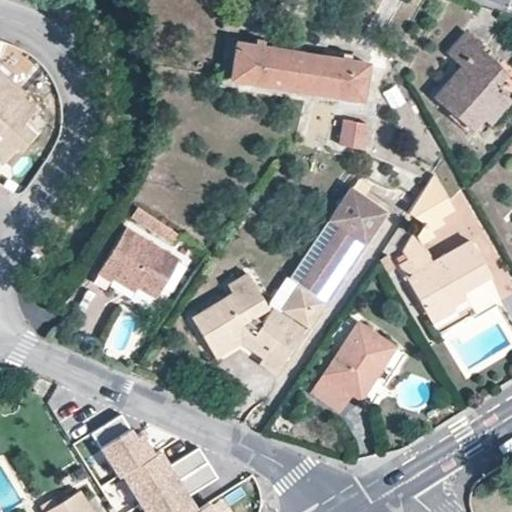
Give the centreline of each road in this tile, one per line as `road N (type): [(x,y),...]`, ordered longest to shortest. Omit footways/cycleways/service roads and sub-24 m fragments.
road 1 (residential): [(0,343),(295,472),(327,511)]
road 2 (residential): [(24,227),(75,153),(81,87),(44,31),(0,10)]
road 3 (residential): [(398,485),(511,416)]
